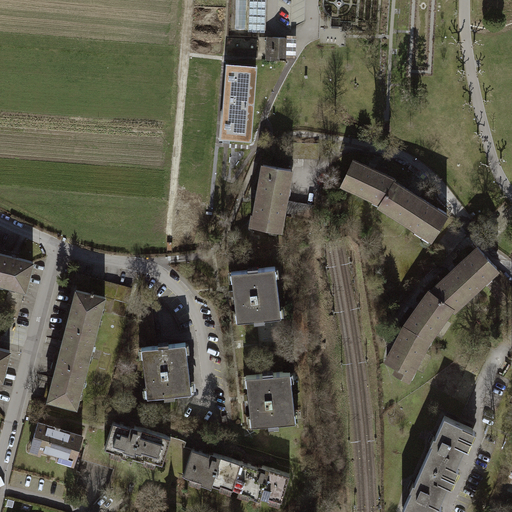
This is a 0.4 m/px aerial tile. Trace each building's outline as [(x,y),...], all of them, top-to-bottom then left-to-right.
[(247,31),(248,0),(236,0),(236,31),(247,31)] [(266,34),(266,0),(250,0),(249,33),(266,34)] [(296,37),(266,36),(266,60),(286,60),(287,55),(295,56),(296,37)] [(258,48),(234,47),(234,54),(258,55),(258,48)] [(257,62),(226,60),(221,139),(226,139),(251,141),(257,62)] [(341,189),(378,207),(396,180),(355,160),(341,189)] [(284,235),(294,171),(262,166),(252,229),(284,235)] [(451,217),(396,180),(378,207),(377,209),(433,244),(451,217)] [(498,268),(478,247),(457,267),(430,290),(457,310),(455,313),(457,315),(488,286),(502,273),(498,268)] [(0,250),(0,285),(29,293),(38,261),(18,255),(0,250)] [(249,270),(230,272),(232,283),(235,282),(239,311),(234,312),(236,324),(255,321),(255,325),(266,324),(265,320),(288,317),(287,305),(281,306),(277,276),(283,276),(281,265),(260,268),(260,264),(249,266),(249,270)] [(502,273),(488,286),(497,295),(510,283),(511,282),(498,267),(498,268),(502,273)] [(511,285),(510,283),(497,295),(495,297),(505,310),(511,303),(511,285)] [(131,297),(132,286),(125,285),(124,296),(131,297)] [(108,295),(77,287),(70,315),(63,343),(56,371),(48,399),(79,407),(108,295)] [(417,307),(404,326),(433,343),(455,313),(457,310),(430,290),(417,307)] [(433,343),(404,326),(394,344),(384,363),(396,370),(393,376),(411,384),(433,343)] [(159,345),(140,347),(141,358),(145,358),(149,387),(145,387),(146,398),(165,396),(165,400),(177,399),(176,394),(196,392),(195,381),(191,382),(188,353),(190,353),(189,341),(170,344),(170,341),(158,342),(159,345)] [(14,348),(0,345),(0,379),(6,381),(14,348)] [(264,373),(243,375),(245,386),(250,386),(253,416),(249,416),(250,427),(269,425),(270,429),(281,427),(281,424),(303,422),(302,410),(296,411),(293,380),(298,380),(297,370),(276,372),(275,369),(263,370),(264,373)] [(426,465),(456,478),(477,430),(448,417),(426,465)] [(85,433),(39,420),(29,454),(75,467),(85,433)] [(131,427),(113,421),(104,452),(136,462),(137,459),(163,467),(173,436),(132,424),(131,427)] [(232,491),(240,463),(193,449),(185,477),(232,491)] [(292,475),(240,463),(232,491),(284,506),(292,475)] [(440,511),(456,478),(426,465),(405,511),(406,511),(440,511)]
